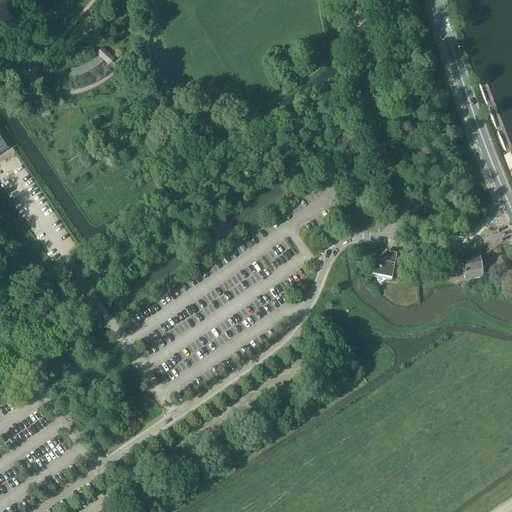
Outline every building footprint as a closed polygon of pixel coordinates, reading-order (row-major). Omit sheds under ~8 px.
[(96,55),(108,66),(113,60),(101,49),(96,55)] [(194,124),(197,135),(206,132),(203,121),(194,124)] [(396,254),(386,252),(384,263),(375,261),(372,275),(392,279),(396,254)] [(464,273),(465,281),(484,277),(482,270),(483,270),(481,258),(461,262),(463,273),(464,273)] [(436,259),(429,260),(431,270),(438,269),(436,259)]
